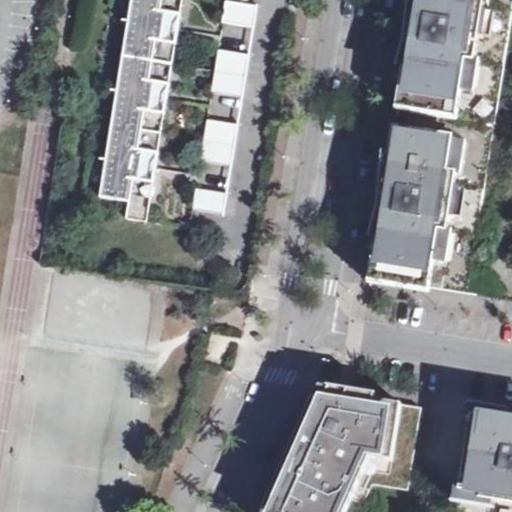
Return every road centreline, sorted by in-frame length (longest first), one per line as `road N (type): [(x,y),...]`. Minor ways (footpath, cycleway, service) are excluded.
road 1 (residential): [(297,325),(326,305),(382,0)]
road 2 (residential): [(336,0),(291,294),(297,325)]
road 3 (residential): [(297,325),(511,366)]
road 4 (residential): [(214,511),(297,325)]
